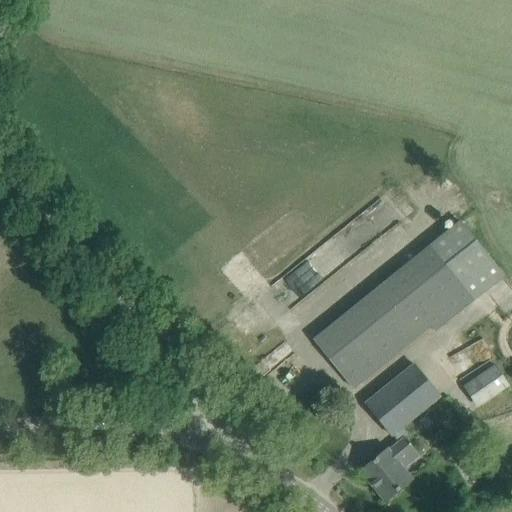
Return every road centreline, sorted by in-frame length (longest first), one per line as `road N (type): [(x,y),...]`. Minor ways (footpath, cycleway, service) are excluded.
road 1 (track): [(0,155),(202,385),(231,454)]
road 2 (unclassified): [(317,511),(284,481),(179,435),(135,424),(0,427)]
